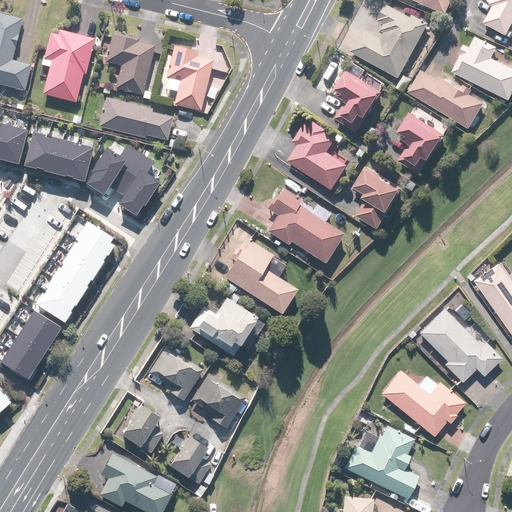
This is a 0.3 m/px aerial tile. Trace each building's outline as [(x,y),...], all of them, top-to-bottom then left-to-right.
[(409,0),(445,15),(451,0),(409,0)] [(505,36),(511,22),(511,0),(491,0),(488,5),(492,7),(482,24),(505,36)] [(361,30),(349,53),(398,79),(428,25),(411,15),(410,18),(386,5),(385,7),(384,7),(377,19),(378,20),(377,22),(383,25),(379,32),(383,34),(379,40),(361,30)] [(24,20),(0,13),(0,86),(23,93),(30,68),(12,63),(24,20)] [(93,40),(59,32),(58,37),(49,34),(41,67),(50,69),(44,96),(76,103),(83,73),(85,74),(93,40)] [(151,93),(144,91),(155,48),(135,43),(136,41),(112,35),(105,64),(120,67),(115,90),(143,97),(142,100),(149,101),(151,93)] [(459,56),(451,73),(508,101),(511,92),(511,69),(491,59),(496,48),(494,47),(496,44),(488,41),(487,44),(474,37),(469,48),(463,45),(458,55),(459,56)] [(197,53),(170,48),(166,68),(169,68),(167,81),(179,84),(174,108),(201,113),(211,59),(196,56),(197,53)] [(355,133),(381,94),(345,71),(341,78),(342,78),(338,84),(338,83),(333,91),(338,94),(336,97),(342,101),(342,102),(344,104),(334,120),(355,133)] [(421,71),(407,93),(467,130),(483,104),(468,95),(471,91),(462,86),(461,87),(452,82),(450,85),(439,78),(437,81),(421,71)] [(151,109),(105,99),(98,129),(145,140),(146,136),(166,141),(171,118),(150,113),(151,109)] [(418,175),(444,136),(408,113),(396,133),(401,137),(399,140),(406,144),(405,144),(408,146),(397,162),(418,175)] [(0,119),(0,153),(11,156),(19,124),(0,119)] [(331,191),(347,166),(326,153),(334,140),(324,134),(325,131),(312,122),(308,127),(304,124),(292,142),(297,146),(287,162),(331,191)] [(26,130),(18,161),(77,175),(84,144),(26,130)] [(113,159),(98,149),(78,179),(96,191),(102,182),(112,189),(108,195),(127,207),(147,176),(134,167),(139,159),(121,147),(113,159)] [(401,189),(365,167),(351,190),(362,197),(361,199),(364,201),(355,217),(376,230),(401,189)] [(323,264),(342,234),(297,205),(300,201),(282,188),(274,200),(273,199),(266,209),(277,216),(266,232),(287,246),(289,242),(323,264)] [(76,212),(26,294),(55,312),(105,230),(76,212)] [(279,314),(295,290),(276,278),(284,266),(270,257),(271,256),(245,238),(237,251),(234,250),(229,258),(234,261),(223,277),(279,314)] [(511,283),(498,264),(474,281),(511,335),(511,283)] [(202,307),(188,328),(231,357),(256,319),(225,298),(214,315),(202,307)] [(25,304),(0,344),(0,361),(18,372),(50,319),(25,304)] [(480,346),(442,309),(418,334),(446,361),(442,365),(460,383),(473,369),(482,378),(501,358),(484,342),(480,346)] [(165,346),(147,373),(170,388),(168,391),(182,400),(201,370),(165,346)] [(417,387),(398,371),(379,394),(433,438),(446,423),(449,425),(466,404),(439,382),(436,385),(426,377),(417,387)] [(208,374),(190,400),(213,415),(210,419),(224,428),(244,398),(208,374)] [(151,427),(157,417),(138,406),(119,435),(138,447),(139,446),(149,453),(162,433),(151,427)] [(370,452),(355,444),(342,468),(404,500),(417,476),(402,469),(408,457),(406,456),(415,439),(385,424),(370,452)] [(205,448),(186,436),(185,438),(184,437),(177,449),(178,449),(167,466),(186,478),(186,477),(197,484),(209,464),(199,458),(205,448)] [(169,492),(173,484),(156,475),(155,477),(111,454),(100,475),(107,479),(98,495),(120,507),(124,501),(144,511),(160,511),(171,493),(169,492)] [(206,489),(198,483),(191,493),(199,498),(206,489)] [(371,511),(373,499),(343,496),(342,510),(337,509),(337,511),(371,511)]
